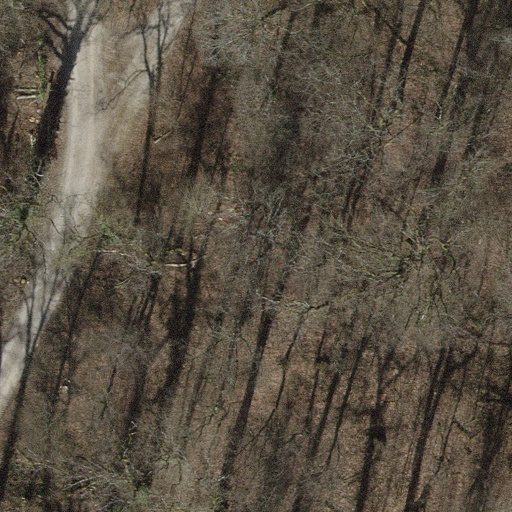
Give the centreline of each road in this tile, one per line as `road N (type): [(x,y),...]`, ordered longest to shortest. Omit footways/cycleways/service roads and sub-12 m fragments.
road 1 (track): [(89,0),(103,151),(54,278),(0,384)]
road 2 (track): [(103,151),(186,0)]
